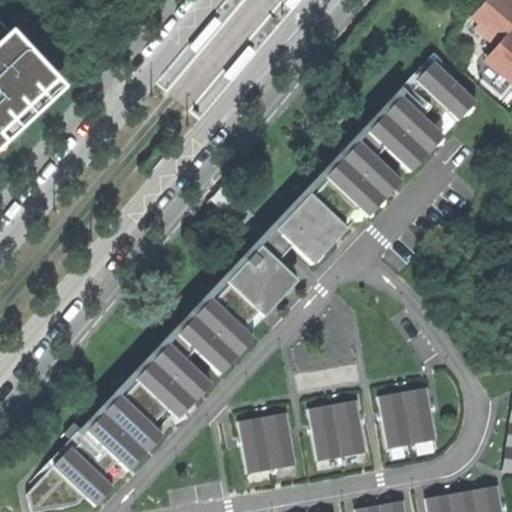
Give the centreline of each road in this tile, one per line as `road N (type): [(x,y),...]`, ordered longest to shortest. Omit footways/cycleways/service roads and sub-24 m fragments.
road 1 (residential): [(192,511),(423,472),(450,464),(469,444),(477,415),(469,379),(416,301),(360,253)]
road 2 (secondary): [(0,375),(321,0)]
road 3 (residential): [(360,253),(113,511)]
road 4 (secondary): [(212,0),(0,254)]
